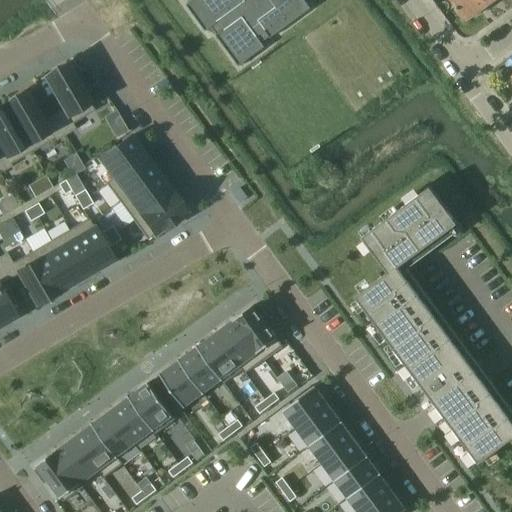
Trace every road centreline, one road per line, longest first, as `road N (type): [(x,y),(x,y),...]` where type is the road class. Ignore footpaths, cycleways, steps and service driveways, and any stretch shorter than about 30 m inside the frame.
road 1 (residential): [(445,511),(236,224)]
road 2 (residential): [(0,362),(236,224)]
road 3 (residential): [(236,224),(83,19)]
